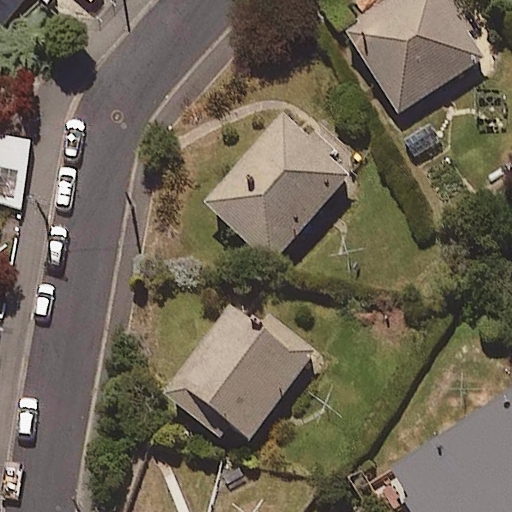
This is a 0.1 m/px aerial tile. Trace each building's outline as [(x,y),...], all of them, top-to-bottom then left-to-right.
[(486,59),(447,0),(394,0),(343,33),(398,116),(486,59)] [(348,179),(282,119),(202,207),(268,267),(348,179)] [(35,142),(0,136),(0,206),(24,210),(35,142)] [(254,331),(228,311),(162,398),(214,437),(219,431),(242,449),(315,354),(265,316),(254,331)] [(511,511),(511,395),(387,477),(410,511),(511,511)]
